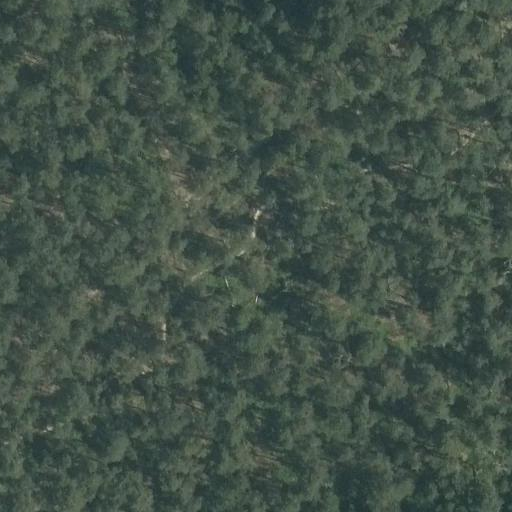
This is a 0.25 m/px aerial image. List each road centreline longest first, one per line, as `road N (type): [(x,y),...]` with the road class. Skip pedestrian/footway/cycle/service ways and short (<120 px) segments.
road 1 (track): [(189,204),(293,115),(511,50)]
road 2 (track): [(0,376),(189,204)]
road 3 (track): [(189,204),(92,0)]
